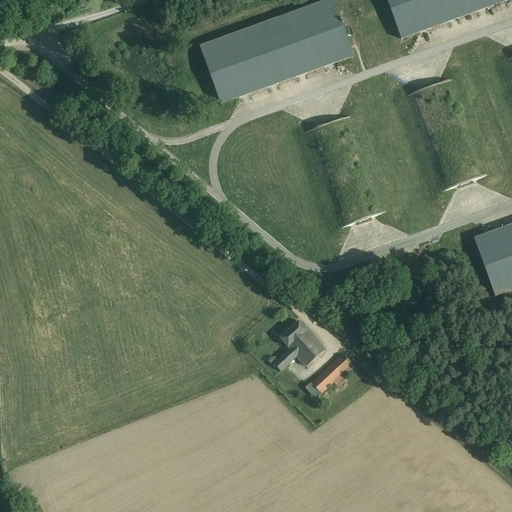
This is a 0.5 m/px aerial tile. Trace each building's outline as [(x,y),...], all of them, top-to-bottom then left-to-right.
[(333,0),(320,0),(198,45),(221,106),(355,57),(333,0)] [(387,0),(401,38),(507,0),(387,0)] [(447,84),(404,97),(441,196),(484,180),(447,84)] [(350,117),(306,130),(343,229),(386,213),(350,117)] [(511,223),(474,238),(496,297),(511,291),(511,223)] [(280,339),(288,348),(307,331),(299,322),(280,339)] [(291,350),(294,354),(313,337),(307,331),(288,348),(290,350),(291,350)] [(325,351),(313,337),(294,354),(297,357),(307,368),(325,351)] [(281,373),(297,357),(294,354),(291,350),(290,350),(274,366),(281,373)] [(341,356),(304,390),(317,405),(355,371),(341,356)] [(312,410),(317,405),(304,390),(298,396),(312,410)]
